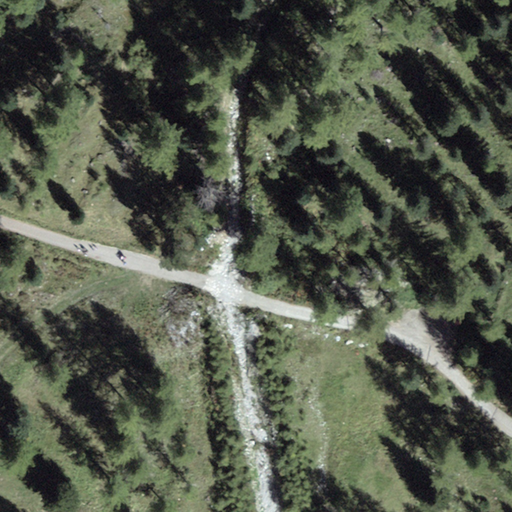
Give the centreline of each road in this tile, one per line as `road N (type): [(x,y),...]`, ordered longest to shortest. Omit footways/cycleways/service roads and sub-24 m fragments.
road 1 (track): [(0,219),(415,345),(511,427)]
road 2 (track): [(152,267),(81,294),(0,353)]
